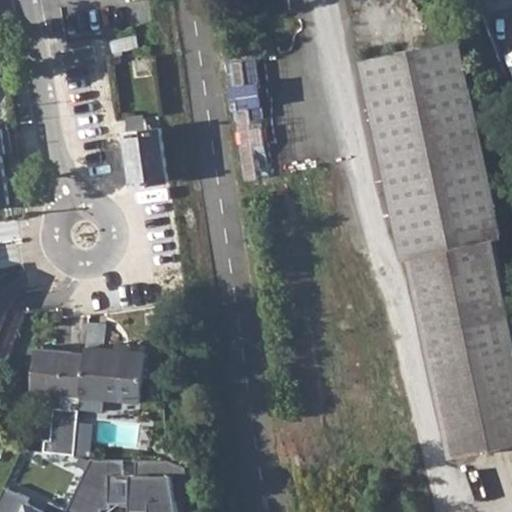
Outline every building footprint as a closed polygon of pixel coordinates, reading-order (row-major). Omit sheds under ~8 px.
[(460,40),(361,62),(404,258),(411,256),(454,455),(504,445),(511,443),(511,314),(495,238),(504,236),(460,40)] [(0,203),(8,202),(0,152),(3,151),(0,127),(0,203)] [(162,127),(128,131),(135,184),(169,179),(162,127)] [(80,394),(79,409),(119,413),(121,398),(121,392),(141,394),(145,349),(131,348),(115,346),(103,346),(85,344),(85,351),(80,394)] [(31,390),(80,394),(85,351),(36,347),(31,390)] [(74,454),(75,441),(79,409),(53,406),(50,439),(43,439),(42,450),(74,454)] [(416,511),(410,450),(358,458),(365,511),(416,511)] [(170,458),(90,455),(66,508),(74,511),(98,511),(101,507),(109,507),(109,501),(149,501),(149,511),(178,511),(172,474),(187,472),(186,465),(170,458)] [(1,492),(0,493),(0,511),(7,511),(14,497),(1,492)]
